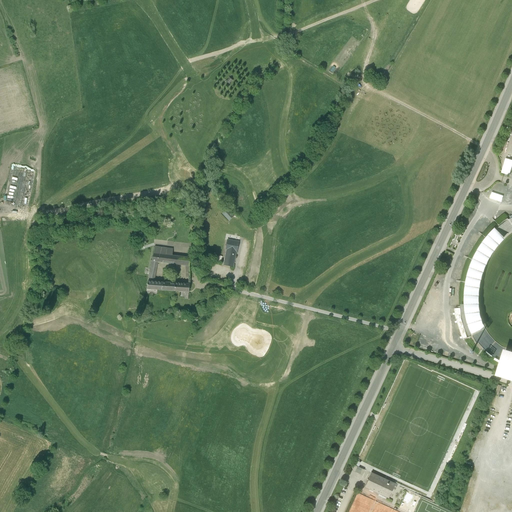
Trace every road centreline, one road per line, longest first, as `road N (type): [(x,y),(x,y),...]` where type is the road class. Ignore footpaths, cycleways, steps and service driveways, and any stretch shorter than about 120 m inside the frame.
road 1 (tertiary): [(316,511),(511,81)]
road 2 (track): [(377,0),(251,41),(200,75),(166,85)]
road 3 (track): [(30,57),(44,124),(33,208)]
